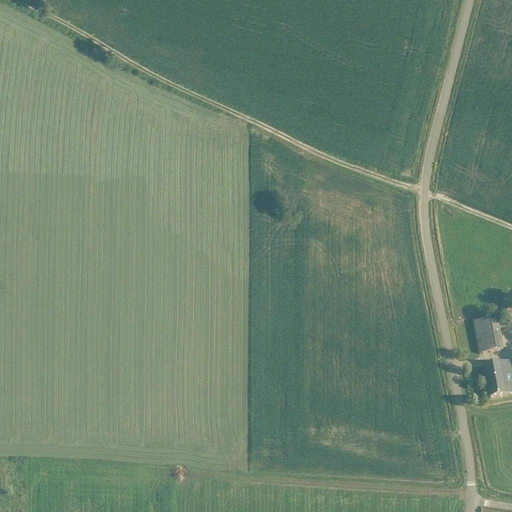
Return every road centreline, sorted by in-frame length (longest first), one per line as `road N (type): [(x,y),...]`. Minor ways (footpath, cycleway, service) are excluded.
road 1 (unclassified): [(471,501),(423,207),(468,0)]
road 2 (track): [(424,191),(216,105),(19,0)]
